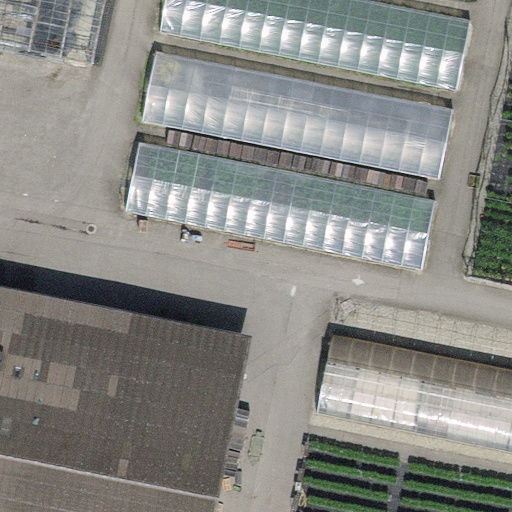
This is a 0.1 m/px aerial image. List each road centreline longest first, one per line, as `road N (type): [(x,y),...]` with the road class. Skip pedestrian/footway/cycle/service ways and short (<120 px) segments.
road 1 (unknown): [(0,220),(69,234),(108,0)]
road 2 (unknown): [(69,234),(271,274)]
